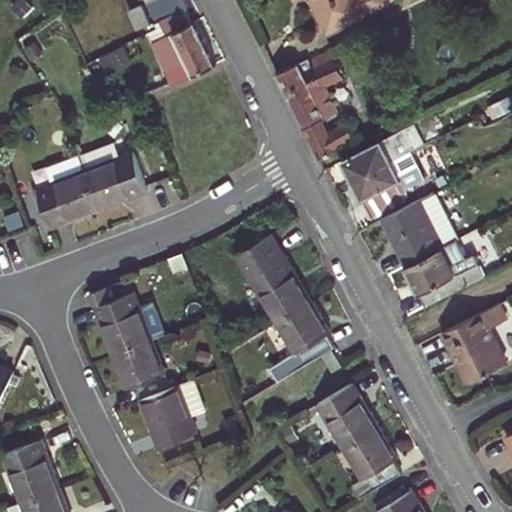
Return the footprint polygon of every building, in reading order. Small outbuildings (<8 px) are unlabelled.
[(186,10),(189,9),(184,0),(148,0),(158,22),(164,19),(170,33),(155,39),(165,64),(180,58),(172,38),(178,36),(175,31),(192,22),(186,10)] [(314,0),(329,30),(390,0),(389,0),(314,0)] [(130,9),(138,28),(152,23),(144,4),(130,9)] [(196,73),(218,62),(196,20),(192,22),(175,31),(178,36),(172,38),(180,58),(165,64),(172,82),(196,73)] [(36,40),(25,48),(33,59),(44,52),(36,40)] [(342,110),(331,84),(346,77),(333,49),(311,59),(311,57),(278,71),(321,157),(365,132),(357,115),(326,132),(320,119),(342,110)] [(399,92),(379,107),(388,119),(408,104),(399,92)] [(344,158),(355,179),(394,160),(426,144),(415,123),(344,158)] [(444,135),(427,143),(432,153),(449,145),(444,135)] [(101,206),(149,188),(134,151),(119,156),(114,142),(81,154),(87,169),(101,206)] [(39,188),(54,225),(101,206),(87,169),(81,154),(47,166),(54,182),(39,188)] [(394,160),(355,179),(374,217),(406,201),(405,198),(402,192),(408,189),(394,160)] [(408,189),(402,192),(405,198),(410,195),(408,189)] [(435,191),(422,198),(446,246),(459,239),(435,191)] [(422,198),(383,217),(407,265),(446,246),(422,198)] [(8,219),(11,230),(27,225),(23,214),(8,219)] [(272,232),(238,253),(278,320),(313,299),(272,232)] [(468,257),(459,239),(446,246),(407,265),(427,306),(487,276),(476,253),(468,257)] [(135,291),(97,305),(115,352),(153,338),(135,291)] [(332,331),(313,299),(278,320),(297,352),(272,367),(279,379),(335,345),(328,333),(332,331)] [(500,303),(445,330),(470,381),(508,362),(491,328),(508,319),(500,303)] [(137,383),(142,397),(171,386),(153,338),(115,352),(128,386),(137,383)] [(343,364),(333,348),(323,354),(333,370),(343,364)] [(0,405),(16,372),(0,364),(0,405)] [(319,402),(345,446),(380,425),(354,381),(319,402)] [(171,386),(142,397),(160,444),(198,430),(180,383),(171,386)] [(235,414),(224,418),(231,434),(242,431),(235,414)] [(399,457),(380,425),(345,446),(364,478),(355,483),(362,496),(403,472),(395,460),(399,457)] [(5,453),(23,501),(61,486),(43,438),(5,453)] [(70,511),(61,486),(23,501),(27,511),(70,511)] [(378,510),(379,511),(426,511),(413,490),(378,510)]
